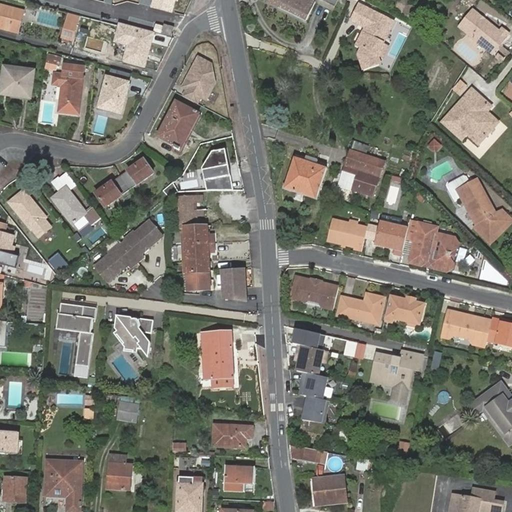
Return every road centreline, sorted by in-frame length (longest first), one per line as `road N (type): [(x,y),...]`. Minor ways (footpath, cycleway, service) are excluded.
road 1 (residential): [(0,141),(98,157),(120,150),(135,138),(194,26),(229,16)]
road 2 (tertiary): [(269,257),(287,511)]
road 3 (residential): [(269,257),(321,256),(511,303)]
road 4 (tertiary): [(229,16),(269,257)]
